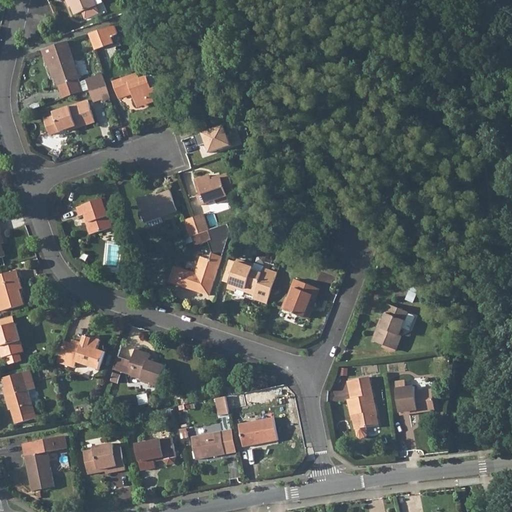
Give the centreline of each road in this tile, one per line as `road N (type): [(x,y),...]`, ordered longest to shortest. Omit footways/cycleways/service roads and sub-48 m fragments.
road 1 (residential): [(306,377),(278,356),(85,291),(56,261),(28,182)]
road 2 (residential): [(325,488),(511,463)]
road 3 (residential): [(28,182),(2,84),(21,0)]
road 4 (residential): [(197,511),(325,488)]
